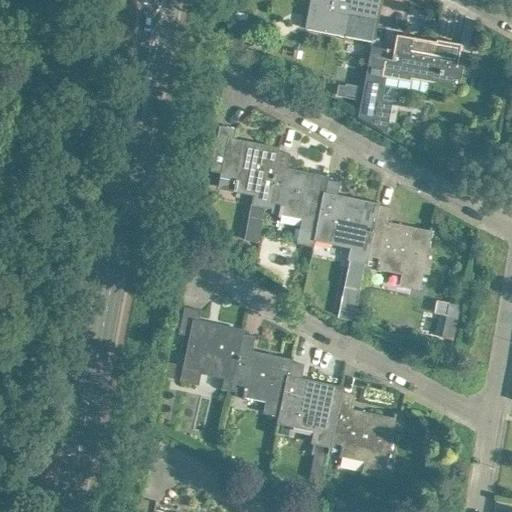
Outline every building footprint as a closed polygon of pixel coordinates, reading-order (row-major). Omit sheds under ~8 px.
[(308,0),(303,29),(343,36),(370,41),(377,9),(378,0),(308,0)] [(457,65),(460,45),(434,41),(434,43),(394,36),(391,53),(370,49),(357,117),(384,132),(389,104),(380,103),(385,78),(410,82),(410,79),(459,88),(463,66),(457,65)] [(265,207),(277,149),(233,140),(235,130),(218,126),(210,171),(221,173),(219,181),(233,184),(232,188),(235,189),(236,188),(254,192),(251,204),(265,207)] [(315,240),(327,180),(328,178),(292,171),(291,173),(286,172),(290,154),(278,152),(278,149),(277,149),(265,207),(271,208),(272,208),(278,209),(277,215),(280,216),(281,211),(303,216),(301,227),(300,226),(296,245),(313,248),(315,240)] [(366,259),(377,205),(341,198),(341,200),(336,199),(339,182),(327,180),(315,240),(350,247),(348,259),(365,263),(366,259)] [(426,251),(430,232),(406,227),(405,230),(400,229),(401,223),(399,223),(399,226),(387,223),(390,208),(377,205),(366,259),(376,261),(374,269),(377,270),(378,267),(403,273),(400,285),(419,289),(422,274),(427,275),(432,252),(426,251)] [(230,390),(242,335),(243,331),(198,322),(200,311),(184,307),(178,334),(189,337),(183,362),(178,361),(178,362),(183,363),(179,380),(196,384),(199,370),(224,376),(222,388),(230,390)] [(279,415),(291,363),(292,361),(256,354),(255,357),(251,356),(254,337),(242,335),(230,390),(242,393),(241,399),(244,399),(245,395),(266,400),(264,412),(279,415)] [(327,452),(341,392),(341,389),(306,381),(305,384),(299,383),(303,366),(291,363),(279,415),(278,422),(279,422),(276,433),(291,437),(294,425),(313,429),(311,443),(312,443),(310,451),(326,454),(327,452)] [(390,437),(394,416),(392,416),(392,419),(369,415),(368,418),(363,417),(364,409),(363,410),(362,413),(350,411),(353,395),(341,392),(327,452),(366,460),(363,471),(362,471),(362,472),(384,477),(384,475),(382,475),(385,460),(390,461),(395,438),(390,437)] [(156,511),(154,511),(156,502),(141,500),(138,511),(156,511)]
